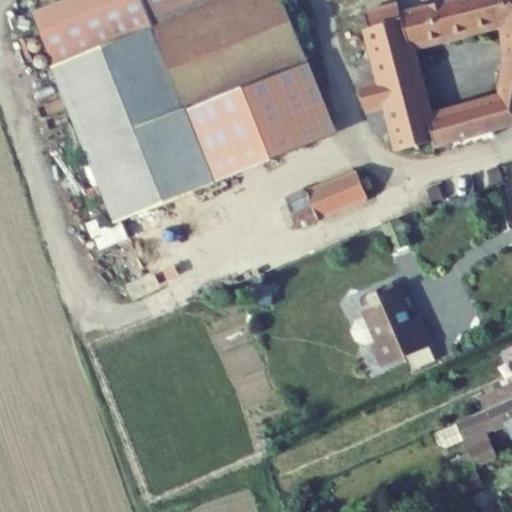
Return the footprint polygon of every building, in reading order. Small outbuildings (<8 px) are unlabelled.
[(67,0),(33,14),(54,66),(155,26),(218,0),(67,0)] [(218,0),(155,26),(54,66),(117,223),(216,184),(210,169),(196,134),(186,108),(308,59),(303,47),(296,28),(284,0),(218,0)] [(508,42),(511,40),(511,0),(453,0),(401,13),(398,3),(365,13),(383,82),(359,88),(365,110),(388,104),(389,109),(424,100),(410,46),(506,20),(508,42)] [(296,28),(303,47),(314,42),(307,23),(296,28)] [(338,134),(308,59),(186,108),(196,134),(198,134),(216,184),(338,134)] [(511,59),(509,59),(503,99),(429,121),(428,117),(394,124),(400,151),(432,142),(433,146),(511,123),(511,59)] [(424,100),(389,109),(394,124),(428,117),(424,100)] [(198,134),(196,134),(210,169),(216,184),(198,134)] [(503,179),(500,167),(490,170),(494,181),(503,179)] [(358,173),(309,193),(318,215),(320,215),(322,217),(368,198),(358,173)] [(441,195),(437,183),(428,186),(431,198),(441,195)] [(318,215),(309,193),(287,202),(297,225),(318,215)] [(319,218),(318,215),(297,225),(299,229),(320,220),(319,218)] [(409,245),(399,219),(384,225),(394,251),(409,245)] [(256,304),(271,305),(273,283),(258,282),(256,304)] [(375,297),(394,289),(391,284),(373,291),(375,297)] [(375,347),(376,352),(383,367),(407,357),(430,346),(433,345),(420,316),(412,319),(398,287),(394,289),(375,297),(373,291),(362,296),(362,305),(367,318),(356,322),(352,332),(356,341),(366,345),(377,341),(378,343),(375,347)] [(436,360),(430,346),(407,357),(413,370),(436,360)] [(511,383),(480,397),(486,410),(511,398),(511,383)] [(511,398),(486,410),(435,433),(440,445),(447,447),(465,439),(486,430),(494,427),(495,430),(507,425),(511,435),(511,398)] [(471,453),(476,467),(498,458),(486,430),(465,439),(471,453)] [(476,467),(471,453),(453,460),(458,474),(476,467)] [(483,486),(476,467),(459,474),(466,494),(483,486)] [(454,494),(461,490),(457,478),(448,481),(454,494)]
